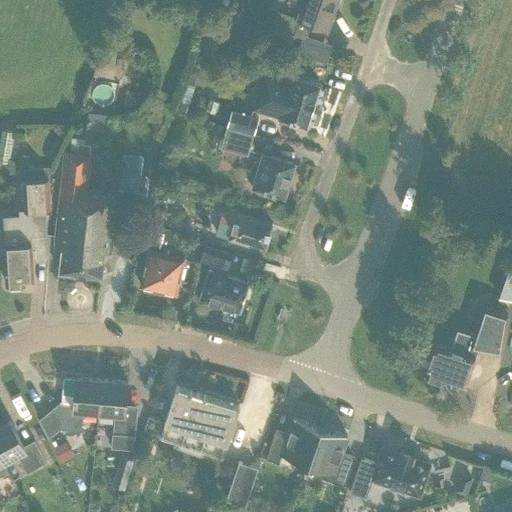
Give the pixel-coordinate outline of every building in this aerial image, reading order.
[(337,0),(299,0),(303,1),(298,18),(276,11),(271,26),(305,38),(310,23),(328,29),(337,0)] [(265,72),(261,85),(254,107),(281,116),(281,118),(307,126),(320,84),(294,75),(292,81),(265,72)] [(254,133),(258,117),(232,110),(228,125),(254,133)] [(247,154),(253,134),(227,127),(221,146),(247,154)] [(111,254),(118,196),(103,194),(103,190),(88,188),(91,154),(65,150),(54,247),(62,248),(59,271),(102,276),(105,253),(111,254)] [(285,196),(295,162),(263,152),(252,186),(285,196)] [(121,155),(121,194),(151,195),(151,176),(145,176),(145,156),(121,155)] [(45,208),(50,207),(49,178),(23,180),(25,209),(19,210),(20,215),(4,216),(6,246),(4,246),(6,283),(8,283),(12,287),(20,286),(23,282),(25,282),(25,281),(34,280),(32,244),(31,234),(47,233),(45,208)] [(265,246),(272,223),(251,217),(252,215),(237,210),(236,213),(223,208),(219,219),(233,224),(229,238),(249,243),(250,241),(265,246)] [(185,218),(159,210),(155,223),(181,231),(185,218)] [(176,293),(184,257),(177,255),(181,235),(154,229),(151,241),(153,241),(151,249),(149,248),(141,285),(176,293)] [(235,251),(205,242),(199,263),(210,267),(199,298),(239,311),(249,282),(227,275),(235,251)] [(245,256),(241,269),(252,273),(256,260),(245,256)] [(470,345),(463,342),(460,350),(436,342),(434,349),(424,345),(418,362),(428,365),(426,373),(428,374),(426,377),(440,382),(441,378),(443,379),(444,378),(465,385),(478,348),(501,352),(508,313),(484,305),(470,345)] [(76,377),(66,376),(64,378),(62,400),(51,409),(60,420),(60,428),(81,430),(83,411),(99,412),(102,379),(76,376),(76,377)] [(99,412),(115,414),(116,404),(126,405),(128,381),(102,379),(99,412)] [(164,422),(165,422),(160,437),(179,443),(178,447),(199,454),(201,455),(202,451),(221,457),(226,442),(227,442),(240,405),(177,384),(164,422)] [(138,406),(126,405),(116,404),(115,414),(113,433),(112,446),(132,448),(133,435),(135,435),(138,406)] [(293,459),(308,464),(321,426),(295,417),(288,437),(275,433),(266,458),(291,467),(293,459)] [(0,426),(0,455),(4,462),(17,455),(27,472),(46,461),(34,439),(24,445),(10,420),(0,426)] [(321,426),(308,464),(323,469),(320,477),(345,485),(353,460),(341,455),(348,435),(321,426)] [(362,457),(350,491),(364,496),(368,484),(418,501),(431,463),(382,447),(377,462),(362,457)] [(4,462),(0,455),(0,475),(8,471),(4,462)] [(245,503),(258,467),(239,461),(226,497),(245,503)] [(484,465),(479,478),(492,482),(496,469),(484,465)]
